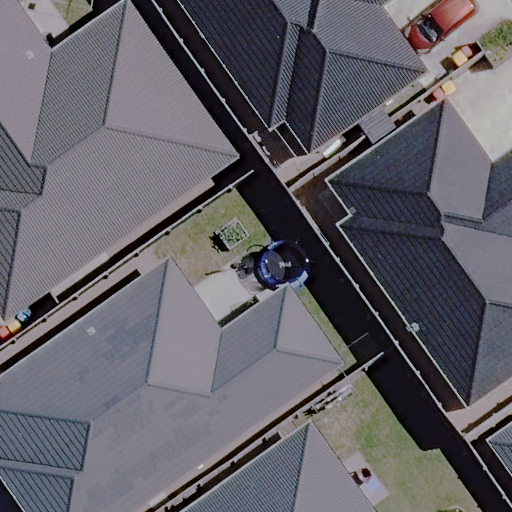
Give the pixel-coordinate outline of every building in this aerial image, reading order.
[(5,0),(0,0),(0,320),(2,323),(234,158),(124,4),(48,58),(5,0)] [(363,0),(169,0),(264,132),(279,121),(304,157),(418,75),(363,0)] [(439,102),(322,185),(349,223),(336,232),(464,411),(511,376),(511,166),(506,158),(488,171),(439,102)] [(161,265),(0,379),(0,460),(2,463),(0,464),(0,478),(24,511),(131,511),(336,366),(281,291),(214,338),(161,265)] [(511,428),(489,446),(511,477),(511,428)] [(363,511),(305,430),(189,511),(363,511)]
